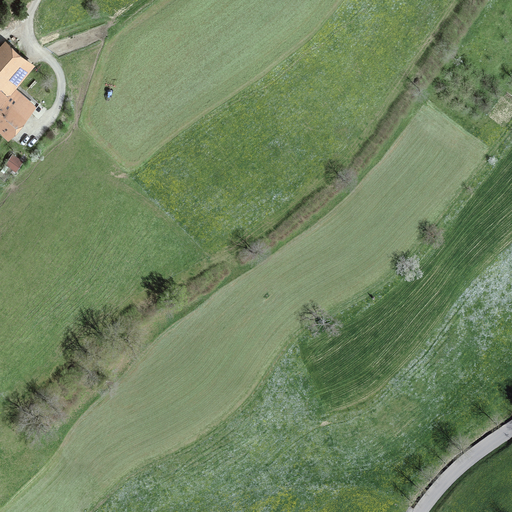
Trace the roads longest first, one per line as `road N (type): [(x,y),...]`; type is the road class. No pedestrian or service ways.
road 1 (track): [(25,138),(56,111),(61,91),(58,70),(22,26),(35,0)]
road 2 (unclassified): [(421,511),(462,464),(511,428)]
